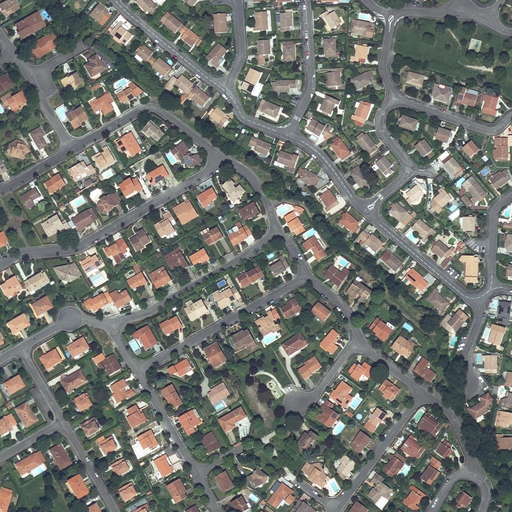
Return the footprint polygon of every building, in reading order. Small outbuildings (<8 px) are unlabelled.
[(14,0),(8,0),(6,1),(0,4),(0,7),(2,11),(6,9),(8,14),(19,8),(14,0)] [(149,11),(155,5),(149,0),(133,0),(135,2),(136,1),(147,12),(149,11)] [(99,4),(92,12),(101,20),(100,21),(103,24),(108,18),(105,16),(108,12),(99,4)] [(151,13),(158,6),(156,4),(155,5),(149,11),(151,13)] [(339,24),(341,23),(334,11),(333,12),(332,10),(327,11),(320,15),(323,18),(325,17),(332,29),(336,26),(339,24)] [(100,21),(101,20),(92,12),(90,15),(99,23),(100,21)] [(266,12),(256,13),(257,27),(254,27),(254,31),(268,30),(266,12)] [(23,38),(28,35),(32,32),(31,30),(43,23),(37,13),(16,25),(23,38)] [(286,13),(280,14),(281,27),(282,31),(289,30),(289,27),(292,26),(291,13),(288,13),(286,13)] [(226,32),(225,14),(214,14),(215,33),(226,32)] [(171,16),(164,24),(178,35),(193,47),(195,44),(199,38),(185,27),(171,16)] [(126,45),(132,36),(126,31),(121,27),(123,25),(123,24),(120,22),(111,33),(126,45)] [(353,32),(359,33),(366,35),(366,36),(366,37),(372,38),(373,31),(371,31),(372,25),(355,22),(353,32)] [(39,54),(44,51),(50,48),(51,50),(55,47),(48,35),(33,44),(34,45),(39,54)] [(330,40),(324,40),(325,54),(326,57),(336,57),(336,56),(339,56),(338,52),(336,53),(335,39),(332,39),(330,40)] [(269,40),(258,41),(258,45),(259,47),(259,55),(256,56),(256,59),(258,59),(263,59),(268,58),(268,55),(270,55),(269,40)] [(219,44),(206,58),(217,68),(219,65),(217,63),(221,58),(227,51),(219,44)] [(38,57),(51,50),(50,48),(44,51),(39,54),(34,45),(32,47),(38,57)] [(284,46),(283,46),(284,61),(282,61),(283,67),(290,67),(290,61),(295,60),(294,45),(289,46),(284,46)] [(363,46),(358,45),(356,57),(352,57),(351,60),(358,62),(359,58),(365,59),(366,60),(368,48),(366,47),(363,46)] [(164,77),(166,74),(171,69),(171,68),(159,58),(157,61),(154,58),(151,56),(153,53),(143,46),(137,54),(147,62),(145,65),(147,66),(149,64),(157,71),(164,77)] [(100,61),(98,58),(96,55),(89,59),(92,64),(85,67),(91,77),(106,68),(101,60),(100,61)] [(339,68),(331,69),(332,73),(329,73),(330,87),(332,86),(341,86),(339,72),(339,68)] [(248,84),(246,87),(253,90),(254,87),(261,74),(251,69),(245,82),(248,84)] [(162,79),(164,77),(157,71),(155,73),(162,79)] [(358,90),(371,82),(370,80),(373,78),(369,71),(353,80),(358,90)] [(79,78),(78,75),(76,72),(68,77),(67,76),(62,79),(67,86),(70,91),(76,87),(83,83),(80,78),(79,78)] [(421,86),(421,87),(424,76),(406,72),(404,79),(407,80),(407,83),(416,85),(421,86)] [(0,92),(13,85),(10,79),(7,74),(0,77),(0,92)] [(191,87),(193,84),(181,75),(175,84),(189,95),(187,98),(190,100),(192,98),(203,107),(210,98),(196,87),(194,89),(191,87)] [(296,80),(275,81),(275,83),(272,83),(272,91),(276,91),(276,92),(290,91),(289,88),(296,88),(296,80)] [(448,102),(451,92),(438,88),(439,85),(435,84),(431,96),(435,97),(435,99),(448,102)] [(142,93),(132,85),(128,87),(129,89),(123,93),(122,91),(116,95),(120,104),(127,101),(127,102),(134,98),(134,97),(142,93)] [(457,102),(474,107),(474,106),(477,97),(477,96),(478,92),(461,88),(457,102)] [(9,93),(0,98),(5,106),(8,104),(12,109),(17,106),(22,103),(21,100),(23,98),(22,97),(24,96),(22,92),(12,98),(9,93)] [(108,94),(90,104),(94,112),(100,108),(101,110),(104,115),(112,110),(109,105),(113,102),(108,94)] [(498,98),(488,96),(485,95),(483,100),(486,101),(483,112),(496,116),(497,111),(495,110),(498,98)] [(325,99),(320,110),(323,112),(329,114),(330,115),(335,104),(338,105),(340,102),(327,96),(326,100),(325,99)] [(276,118),(280,108),(263,100),(258,110),(276,118)] [(371,107),(361,103),(356,116),(353,115),(351,118),(364,123),(365,120),(366,120),(371,107)] [(79,122),(79,123),(80,123),(87,119),(80,108),(66,116),(72,126),(79,122)] [(226,116),(226,115),(217,108),(214,110),(211,114),(210,116),(220,124),(223,126),(227,120),(229,118),(226,116)] [(400,126),(414,131),(418,121),(403,116),(400,126)] [(152,120),(148,123),(145,127),(147,130),(146,131),(150,135),(156,140),(163,133),(157,127),(158,126),(152,120)] [(329,126),(328,129),(312,120),(307,129),(320,137),(322,134),(325,136),(324,138),(326,141),(334,136),(329,133),(332,128),(329,126)] [(142,129),(149,136),(150,135),(146,131),(147,130),(145,127),(142,129)] [(40,128),(30,134),(39,150),(46,145),(42,137),(44,136),(40,128)] [(448,143),(452,132),(439,128),(435,138),(448,143)] [(123,140),(115,144),(121,153),(127,150),(131,157),(140,152),(130,134),(125,137),(127,139),(123,141),(123,140)] [(373,148),(376,146),(366,134),(364,135),(361,138),(358,141),(369,156),(375,151),(373,148)] [(252,137),(249,145),(252,146),(252,145),(256,147),(254,150),(267,155),(271,145),(252,137)] [(497,158),(508,158),(508,138),(500,138),(500,146),(497,146),(497,150),(497,158)] [(342,161),(351,155),(340,139),(334,143),(331,145),(342,161)] [(424,157),(432,151),(424,140),(416,147),(424,157)] [(17,144),(16,141),(9,145),(11,149),(9,155),(10,156),(19,158),(21,154),(24,155),(29,152),(25,146),(24,145),(17,144)] [(471,157),(479,151),(471,141),(463,148),(471,157)] [(201,165),(198,154),(190,156),(188,154),(186,155),(185,153),(189,149),(186,146),(185,144),(184,143),(182,142),(179,144),(175,148),(172,150),(171,149),(169,150),(170,152),(173,156),(175,154),(179,160),(180,164),(184,163),(185,167),(190,166),(190,168),(201,165)] [(103,166),(103,167),(104,167),(115,161),(106,147),(103,149),(104,152),(100,155),(101,156),(94,160),(99,168),(103,166)] [(295,168),(298,158),(280,152),(279,154),(278,157),(277,162),(285,164),(290,166),(288,171),(292,172),(293,167),(295,168)] [(450,155),(442,162),(449,171),(453,175),(461,168),(450,155)] [(390,168),(392,166),(384,156),(382,158),(380,160),(376,163),(386,176),(392,171),(390,168)] [(88,176),(95,172),(90,164),(86,167),(83,162),(69,170),(74,178),(84,172),(87,176),(88,176)] [(151,184),(155,181),(159,178),(160,180),(167,175),(162,166),(146,176),(151,184)] [(368,182),(369,181),(359,166),(350,172),(352,175),(357,183),(360,187),(365,185),(368,182)] [(305,170),(300,179),(312,186),(311,187),(314,189),(320,178),(305,170)] [(496,189),(511,179),(507,175),(508,174),(506,170),(501,173),(490,181),(493,184),(495,187),(496,189)] [(490,181),(501,173),(500,171),(494,176),(493,175),(488,178),(490,181)] [(59,174),(55,176),(52,179),(53,181),(45,185),(50,193),(65,184),(59,174)] [(485,195),(486,194),(472,177),(462,185),(467,190),(468,189),(474,196),(478,201),(479,200),(485,195)] [(93,184),(90,179),(84,182),(85,183),(84,184),(84,185),(85,188),(86,188),(93,184)] [(120,188),(124,197),(131,193),(130,190),(133,188),(135,191),(135,192),(140,190),(135,179),(131,182),(129,180),(123,183),(124,186),(120,188)] [(235,185),(230,180),(223,186),(230,194),(229,195),(231,197),(230,198),(233,201),(244,191),(239,186),(236,189),(234,187),(235,185)] [(420,183),(406,195),(413,203),(424,194),(422,191),(425,189),(420,183)] [(27,209),(31,207),(34,205),(32,201),(40,196),(35,188),(20,197),(27,209)] [(217,197),(214,192),(211,188),(205,192),(206,194),(198,199),(203,208),(211,203),(210,201),(217,197)] [(327,212),(339,204),(329,190),(327,191),(324,193),(320,196),(320,197),(318,198),(320,202),(323,200),(328,207),(325,209),(327,212)] [(246,193),(244,191),(233,201),(234,203),(246,193)] [(441,208),(452,199),(450,197),(448,195),(445,191),(440,194),(433,200),(431,205),(433,208),(430,211),(432,213),(435,210),(437,212),(438,214),(443,210),(441,208)] [(112,196),(111,194),(104,198),(104,197),(100,199),(101,202),(97,204),(96,207),(101,214),(103,214),(108,212),(107,211),(110,209),(117,205),(116,204),(120,202),(121,201),(116,194),(112,196)] [(468,207),(473,203),(466,194),(461,198),(468,207)] [(460,199),(455,202),(458,207),(463,204),(460,199)] [(186,205),(180,208),(175,211),(181,220),(187,217),(189,220),(197,215),(188,201),(184,203),(186,205)] [(248,216),(249,216),(250,215),(252,217),(260,212),(254,203),(240,212),(243,217),(247,214),(248,216)] [(303,207),(300,205),(298,204),(296,204),(294,212),(295,211),(297,214),(305,209),(303,207)] [(397,204),(395,205),(393,208),(390,212),(403,223),(410,215),(397,204)] [(77,228),(81,226),(85,224),(86,226),(98,219),(95,214),(92,216),(88,210),(72,219),(77,228)] [(458,210),(449,216),(452,220),(461,215),(458,210)] [(288,216),(290,219),(291,222),(290,223),(294,231),(304,226),(297,214),(295,211),(294,212),(288,216)] [(174,219),(169,212),(163,216),(165,220),(166,222),(160,225),(159,224),(154,226),(161,237),(165,235),(166,237),(175,232),(170,222),(174,219)] [(356,225),(358,223),(347,213),(346,214),(343,217),(340,221),(354,234),(359,228),(356,225)] [(410,215),(403,223),(406,226),(413,217),(410,215)] [(70,231),(64,221),(60,223),(56,216),(47,221),(48,223),(43,226),(46,231),(44,231),(47,236),(54,233),(54,230),(57,228),(60,233),(63,234),(70,231)] [(474,218),(464,217),(464,231),(474,231),(474,218)] [(432,228),(431,229),(419,220),(418,221),(415,224),(412,228),(424,238),(421,241),(424,243),(431,235),(435,231),(432,228)] [(511,229),(511,228),(511,220),(511,224),(503,223),(503,228),(511,229)] [(236,232),(229,236),(233,244),(240,240),(241,242),(249,237),(249,236),(253,234),(248,225),(244,228),(241,222),(236,225),(237,226),(234,229),(236,232)] [(214,240),(214,241),(215,241),(223,236),(218,227),(203,236),(208,244),(214,240)] [(144,247),(144,246),(144,245),(150,242),(142,229),(138,232),(139,234),(130,240),(135,248),(138,246),(140,249),(144,247)] [(367,234),(363,231),(358,237),(362,240),(367,234)] [(372,234),(370,237),(367,234),(362,240),(360,243),(362,245),(365,243),(372,249),(370,252),(374,255),(376,252),(380,249),(382,246),(383,244),(372,234)] [(314,237),(303,244),(308,252),(312,250),(315,255),(314,256),(317,259),(324,255),(321,251),(323,250),(314,237)] [(123,238),(118,241),(104,250),(109,257),(112,255),(113,257),(114,256),(119,263),(125,259),(122,255),(127,252),(125,249),(128,247),(123,238)] [(226,243),(229,242),(227,238),(220,241),(224,251),(223,252),(224,254),(230,252),(226,243)] [(451,247),(449,250),(439,241),(437,244),(434,247),(432,249),(442,258),(444,256),(447,258),(452,253),(454,250),(451,247)] [(182,263),(184,265),(185,267),(189,265),(178,247),(175,250),(175,251),(177,254),(166,260),(171,268),(177,264),(178,265),(182,263)] [(199,262),(200,261),(201,261),(202,263),(210,258),(205,249),(190,257),(193,262),(198,259),(199,262)] [(383,260),(390,252),(387,250),(380,258),(383,260)] [(175,251),(164,257),(166,260),(177,254),(175,251)] [(390,252),(383,260),(396,272),(399,268),(402,265),(403,264),(390,252)] [(99,261),(99,260),(96,255),(96,254),(90,257),(90,258),(81,263),(86,272),(88,275),(97,270),(96,268),(102,265),(99,261)] [(468,283),(477,283),(478,258),(474,258),(474,256),(463,256),(463,262),(467,262),(466,281),(468,283)] [(290,266),(285,257),(280,260),(281,261),(269,268),(275,277),(287,270),(286,269),(290,266)] [(451,261),(447,258),(442,264),(445,267),(451,261)] [(71,266),(67,266),(70,270),(74,271),(79,269),(75,263),(71,266)] [(148,281),(138,265),(133,268),(137,274),(127,281),(130,286),(134,283),(136,286),(137,285),(139,287),(148,281)] [(82,275),(79,269),(74,271),(70,270),(67,266),(57,268),(56,270),(61,279),(64,277),(68,278),(70,282),(82,275)] [(332,281),(335,284),(338,286),(345,277),(332,266),(326,274),(333,279),(332,281)] [(265,275),(260,267),(255,269),(257,274),(259,278),(265,275)] [(161,272),(158,274),(156,270),(149,274),(155,286),(162,282),(163,284),(171,279),(165,269),(161,272)] [(259,278),(257,274),(255,269),(247,273),(237,278),(242,286),(251,281),(251,282),(259,278)] [(423,280),(424,279),(412,269),(405,277),(411,283),(422,292),(428,285),(423,280)] [(24,282),(28,288),(29,292),(46,282),(41,273),(24,282)] [(10,279),(10,280),(11,281),(10,283),(7,285),(6,283),(1,286),(7,296),(16,290),(17,291),(22,288),(20,285),(15,276),(10,279)] [(408,286),(411,283),(405,277),(402,281),(408,286)] [(371,293),(355,281),(348,291),(352,295),(354,292),(357,294),(358,294),(366,300),(371,293)] [(229,303),(232,301),(236,299),(241,296),(236,287),(231,290),(230,289),(220,294),(218,291),(210,295),(212,298),(215,297),(220,307),(228,302),(229,303)] [(123,302),(123,303),(124,303),(132,299),(127,289),(112,298),(116,306),(123,302)] [(437,293),(438,292),(435,289),(431,293),(432,294),(427,299),(430,302),(435,306),(433,309),(441,316),(443,313),(441,312),(448,303),(437,293)] [(16,290),(7,296),(8,299),(18,293),(17,291),(16,290)] [(94,310),(97,308),(100,306),(101,307),(108,302),(103,294),(92,300),(89,302),(92,308),(94,310)] [(52,307),(49,302),(46,296),(32,305),(38,315),(52,307)] [(83,302),(88,310),(92,308),(89,302),(92,300),(91,298),(83,302)] [(296,299),(294,300),(292,301),(292,302),(281,308),(286,318),(302,310),(296,299)] [(208,312),(202,301),(194,305),(189,308),(186,310),(191,319),(199,315),(200,317),(208,312)] [(327,309),(318,302),(311,311),(324,321),(330,314),(326,310),(327,309)] [(498,316),(509,317),(510,304),(500,303),(498,316)] [(275,309),(270,311),(273,316),(269,317),(268,316),(264,318),(260,320),(260,319),(255,321),(257,326),(260,324),(261,327),(259,328),(263,336),(272,331),(273,333),(280,329),(278,324),(276,325),(273,320),(275,319),(279,316),(275,309)] [(448,314),(440,323),(449,331),(452,328),(456,331),(468,317),(460,310),(453,318),(448,314)] [(29,324),(26,319),(23,314),(8,323),(14,333),(29,324)] [(174,331),(183,327),(177,317),(169,322),(168,320),(160,325),(165,334),(173,329),(174,331)] [(386,339),(389,335),(393,330),(377,319),(371,328),(378,333),(386,339)] [(488,343),(498,346),(503,333),(504,333),(505,328),(493,324),(491,329),(492,329),(488,343)] [(146,344),(147,346),(148,348),(158,343),(148,325),(132,333),(135,338),(139,336),(144,345),(146,344)] [(249,350),(257,345),(248,329),(238,335),(238,333),(232,336),(237,346),(245,342),(246,344),(249,350)] [(319,345),(325,350),(331,354),(337,347),(332,343),(338,335),(331,330),(329,333),(330,333),(327,337),(326,336),(319,345)] [(305,342),(300,333),(282,345),(289,356),(296,350),(295,348),(305,342)] [(376,335),(385,341),(386,339),(378,333),(376,335)] [(407,342),(400,337),(392,348),(399,353),(400,352),(404,355),(407,358),(415,347),(407,342)] [(74,356),(75,357),(76,359),(80,356),(79,354),(89,348),(83,338),(68,347),(74,357),(74,356)] [(226,359),(217,342),(204,349),(213,365),(218,363),(219,365),(222,363),(221,361),(226,359)] [(41,358),(44,363),(47,368),(61,360),(56,349),(41,358)] [(121,368),(117,361),(114,354),(102,360),(105,366),(109,375),(121,368)] [(319,362),(315,355),(309,359),(310,361),(305,364),(305,365),(298,370),(305,380),(312,375),(311,373),(310,372),(313,370),(314,371),(319,368),(316,364),(319,362)] [(485,373),(496,373),(496,355),(495,355),(490,355),(485,355),(485,373)] [(179,364),(174,367),(180,377),(186,373),(192,370),(193,369),(187,359),(183,361),(184,362),(179,364)] [(434,373),(431,371),(428,369),(427,370),(425,369),(426,367),(427,365),(421,360),(418,364),(420,365),(416,371),(429,380),(434,373)] [(352,371),(352,372),(351,373),(359,379),(362,374),(368,378),(374,370),(366,363),(363,367),(361,366),(358,364),(357,366),(353,364),(349,369),(352,371)] [(87,380),(84,375),(81,370),(62,381),(68,391),(87,380)] [(506,382),(504,382),(503,386),(511,387),(511,384),(511,383),(511,372),(508,372),(506,382)] [(4,383),(7,389),(10,394),(24,386),(18,375),(4,383)] [(124,379),(112,386),(121,403),(136,394),(134,390),(128,393),(126,394),(124,389),(125,388),(128,387),(124,379)] [(392,384),(386,379),(378,389),(384,393),(388,396),(387,397),(392,400),(398,391),(391,386),(392,384)] [(351,388),(342,382),(335,392),(334,391),(330,396),(345,407),(351,398),(346,395),(351,388)] [(182,403),(177,393),(172,383),(162,389),(172,408),(182,403)] [(220,397),(224,394),(229,392),(224,383),(207,392),(213,403),(221,399),(220,397)] [(346,395),(351,398),(356,392),(351,388),(346,395)] [(92,404),(90,400),(88,397),(88,396),(86,392),(74,400),(76,403),(77,403),(81,410),(92,404)] [(486,407),(491,404),(491,399),(488,394),(481,398),(483,402),(470,409),(470,410),(475,419),(488,411),(486,407)] [(213,405),(217,411),(225,407),(221,400),(213,405)] [(330,427),(339,415),(331,409),(334,405),(329,401),(326,405),(325,405),(322,409),(324,411),(325,412),(319,420),(329,427),(330,427)] [(36,420),(31,412),(26,403),(16,408),(26,426),(36,420)] [(139,411),(136,406),(128,411),(130,416),(127,418),(133,429),(143,423),(142,420),(144,418),(142,413),(141,414),(139,415),(137,412),(139,411)] [(233,424),(239,420),(246,416),(241,407),(219,419),(226,431),(234,426),(233,424)] [(386,414),(377,407),(367,421),(374,426),(378,422),(380,419),(381,420),(386,414)] [(192,410),(192,409),(178,416),(181,421),(182,420),(187,429),(200,422),(198,417),(197,418),(200,416),(195,408),(192,410)] [(467,409),(474,420),(475,419),(470,410),(470,409),(469,408),(467,409)] [(319,420),(325,412),(324,411),(320,415),(319,414),(316,418),(319,420)] [(442,426),(438,423),(434,421),(434,422),(428,418),(429,417),(430,415),(427,412),(417,426),(423,430),(425,428),(431,433),(435,435),(442,426)] [(499,422),(497,422),(497,426),(504,427),(505,424),(507,424),(511,424),(511,413),(501,412),(501,414),(499,422)] [(17,423),(11,413),(2,418),(2,419),(0,420),(0,432),(1,434),(8,430),(9,431),(13,428),(12,427),(17,423)] [(99,429),(97,425),(95,421),(96,421),(94,417),(81,424),(83,428),(84,428),(88,435),(99,429)] [(153,435),(151,430),(138,438),(144,451),(149,448),(150,450),(157,447),(151,435),(153,435)] [(362,444),(363,445),(364,445),(364,446),(370,438),(360,430),(349,445),(357,451),(362,444)] [(208,453),(214,450),(220,447),(212,431),(203,436),(208,444),(205,446),(208,453)] [(315,441),(318,436),(311,431),(305,432),(302,437),(304,438),(299,445),(308,451),(311,446),(309,445),(313,439),(315,441)] [(503,435),(495,435),(495,439),(497,439),(498,450),(511,448),(511,437),(503,438),(503,435)] [(117,447),(115,444),(113,440),(114,439),(112,436),(99,443),(101,447),(102,446),(106,454),(117,447)] [(425,449),(421,447),(417,444),(417,445),(411,442),(412,441),(414,438),(410,436),(401,449),(406,453),(407,452),(414,457),(418,459),(425,449)] [(451,448),(450,447),(452,444),(446,440),(437,451),(445,457),(447,455),(449,451),(450,450),(451,448)] [(71,462),(65,453),(60,443),(50,449),(61,468),(71,462)] [(45,461),(40,451),(34,454),(37,459),(40,464),(45,461)] [(398,453),(395,458),(400,462),(403,457),(398,453)] [(40,464),(37,459),(34,454),(16,465),(21,475),(40,464)] [(391,477),(393,474),(397,469),(399,471),(403,464),(400,462),(395,458),(390,454),(388,458),(390,460),(387,465),(386,465),(381,470),(386,474),(391,477)] [(166,455),(154,461),(163,478),(174,472),(171,467),(170,467),(166,459),(169,458),(166,455)] [(346,475),(351,469),(355,462),(347,456),(337,469),(346,475)] [(129,469),(127,466),(125,462),(126,461),(124,457),(111,465),(113,468),(114,468),(119,475),(129,469)] [(433,479),(436,475),(439,471),(437,469),(439,466),(433,462),(422,478),(430,484),(433,479)] [(322,488),(324,485),(326,482),(324,480),(326,477),(310,464),(304,473),(309,476),(316,481),(315,482),(322,488)] [(256,473),(247,477),(249,482),(253,481),(256,487),(265,483),(268,479),(268,476),(261,471),(261,467),(257,465),(256,466),(256,473)] [(223,492),(228,489),(234,486),(225,471),(215,476),(223,492)] [(88,491),(83,482),(78,474),(68,480),(78,497),(88,491)] [(381,494),(383,495),(384,496),(390,489),(385,485),(383,487),(380,485),(382,483),(374,477),(371,481),(377,485),(374,489),(372,488),(368,495),(377,501),(381,494)] [(185,493),(184,491),(181,486),(183,484),(181,480),(168,486),(175,499),(177,498),(179,501),(187,497),(185,493)] [(137,494),(135,490),(132,486),(133,486),(131,482),(119,490),(121,493),(126,500),(131,497),(135,495),(137,494)] [(286,499),(290,495),(292,491),(287,487),(286,488),(281,484),(268,501),(276,507),(283,497),(286,499)] [(420,494),(422,491),(416,487),(407,498),(406,498),(404,501),(416,511),(419,506),(416,504),(417,502),(422,496),(420,494)] [(0,511),(5,511),(8,505),(11,494),(0,490),(0,511)] [(457,505),(460,507),(463,510),(472,497),(464,491),(458,500),(457,501),(459,502),(457,505)] [(237,508),(238,510),(239,511),(240,511),(248,509),(241,496),(232,501),(236,508),(237,508)] [(304,501),(300,498),(293,507),(297,510),(304,501)] [(230,502),(235,511),(239,511),(238,510),(237,508),(236,508),(232,501),(230,502)] [(317,511),(318,511),(304,501),(297,510),(295,511),(317,511)] [(365,511),(368,509),(357,502),(349,511),(365,511)]
